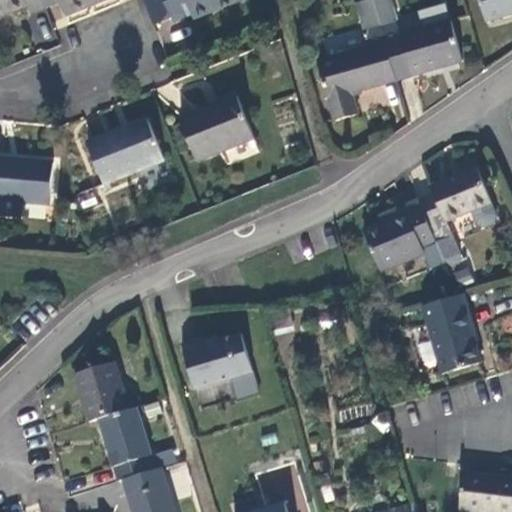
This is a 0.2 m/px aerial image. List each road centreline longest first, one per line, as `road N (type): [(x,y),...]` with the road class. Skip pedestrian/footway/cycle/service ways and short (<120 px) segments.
road 1 (residential): [(480,96),(344,197),(148,290)]
road 2 (residential): [(148,290),(214,511)]
road 3 (residential): [(148,290),(96,311),(0,404)]
road 4 (residential): [(0,91),(46,93),(134,65)]
